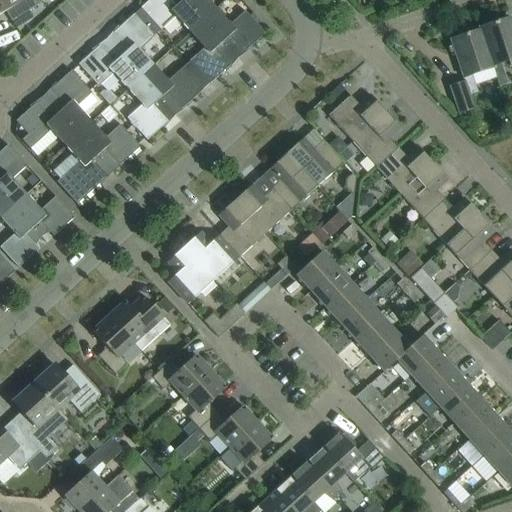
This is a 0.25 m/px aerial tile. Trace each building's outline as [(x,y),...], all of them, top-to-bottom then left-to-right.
[(18,0),(0,0),(0,14),(9,9),(15,19),(28,11),(38,5),(34,0),(21,0),(19,1),(18,0)] [(189,33),(202,21),(183,0),(149,0),(140,8),(160,31),(175,17),(189,33)] [(183,0),(202,21),(216,9),(207,0),(183,0)] [(202,21),(237,59),(265,34),(245,11),(230,25),(216,9),(202,21)] [(15,19),(11,21),(16,28),(32,18),(28,11),(15,19)] [(140,78),(153,66),(139,50),(153,37),(133,15),(105,40),(140,78)] [(479,28),(493,68),(493,66),(508,61),(510,67),(511,67),(511,24),(510,18),(479,28)] [(209,84),(237,59),(202,21),(189,33),(203,49),(189,62),(209,84)] [(480,30),(450,40),(464,82),(465,82),(469,95),(477,92),(472,75),(481,72),(493,68),(479,28),(480,30)] [(127,90),(140,78),(105,40),(78,65),(98,87),(112,74),(127,90)] [(140,78),(174,116),(202,90),(182,68),(167,81),(153,66),(140,78)] [(77,135),(91,123),(76,107),(91,93),(71,71),(43,97),(77,135)] [(146,141),(174,116),(140,78),(127,90),(141,105),(126,119),(146,141)] [(469,95),(465,82),(464,82),(449,87),(458,115),(474,109),(469,95)] [(122,96),(108,109),(117,119),(131,106),(122,96)] [(352,142),(385,112),(370,96),(355,109),(347,100),(351,97),(350,96),(328,116),(352,142)] [(64,146),(77,135),(43,97),(15,122),(27,135),(21,141),(29,150),(50,131),(64,146)] [(375,168),(397,148),(393,151),(386,142),(400,129),(385,112),(352,142),(375,168)] [(77,135),(112,173),(140,147),(119,125),(105,138),(91,123),(77,135)] [(76,205),(112,173),(77,135),(64,146),(78,162),(64,176),(67,179),(59,186),(76,205)] [(286,154),(316,187),(343,163),(323,142),(322,142),(325,146),(316,153),(303,139),(286,154)] [(0,193),(12,207),(26,195),(13,181),(28,168),(7,145),(0,152),(0,193)] [(399,194),(432,164),(416,147),(402,160),(394,152),(397,149),(397,148),(375,168),(399,194)] [(290,211),(316,187),(286,154),(269,169),(283,184),(274,192),(271,188),(270,189),(290,211)] [(422,220),(444,200),(443,199),(440,202),(432,194),(447,180),(432,164),(399,194),(422,220)] [(351,196),(336,211),(346,222),(351,217),(355,178),(352,174),(345,180),(345,188),(351,196)] [(290,211),(270,189),(273,192),(264,200),(251,186),(235,201),(265,234),(290,211)] [(0,218),(12,207),(0,193),(0,218)] [(12,207),(40,238),(47,231),(53,237),(73,218),(53,196),(38,209),(26,195),(12,207)] [(371,196),(358,195),(357,208),(370,209),(371,196)] [(446,246),(479,215),(463,199),(449,212),(441,203),(444,200),(422,220),(446,246)] [(239,258),(265,234),(235,201),(218,216),(231,231),(222,238),(219,235),(219,236),(239,258)] [(33,244),(40,238),(12,207),(0,218),(0,219),(14,235),(0,247),(0,249),(17,269),(38,250),(33,244)] [(469,271),(491,251),(490,251),(487,254),(479,245),(494,232),(479,215),(446,246),(469,271)] [(347,239),(356,230),(351,225),(342,234),(347,239)] [(316,244),(332,236),(327,227),(311,235),(316,244)] [(239,258),(219,236),(222,239),(213,247),(200,233),(183,248),(213,281),(239,258)] [(187,305),(213,281),(183,248),(166,263),(180,277),(171,285),(168,282),(167,283),(187,305)] [(375,262),(381,258),(372,248),(367,253),(375,262)] [(492,297),(511,278),(511,252),(510,250),(496,263),(488,255),(491,252),(491,251),(469,271),(492,297)] [(310,292),(336,269),(321,252),(295,276),(310,292)] [(409,279),(421,269),(424,266),(411,252),(396,265),(409,279)] [(0,284),(14,272),(0,256),(0,284)] [(381,258),(375,262),(384,272),(389,267),(381,258)] [(325,308),(351,284),(336,269),(310,292),(325,308)] [(433,305),(444,294),(421,269),(409,279),(429,301),(433,305)] [(511,278),(492,297),(511,318),(511,278)] [(404,294),(410,289),(401,280),(396,285),(404,294)] [(270,291),(265,285),(263,283),(236,307),(244,315),(270,291)] [(339,324),(365,300),(351,284),(325,308),(339,324)] [(449,294),(461,306),(469,298),(457,286),(449,294)] [(410,289),(404,294),(413,304),(418,299),(410,289)] [(433,305),(443,316),(446,319),(457,309),(444,294),(433,305)] [(354,340),(380,316),(365,300),(339,324),(354,340)] [(108,316),(133,344),(140,352),(166,328),(149,310),(140,318),(124,301),(108,316)] [(443,316),(433,305),(429,301),(424,306),(429,312),(425,315),(434,325),(443,316)] [(244,315),(236,307),(235,305),(218,321),(212,314),(203,322),(218,338),(244,315)] [(120,357),(133,344),(108,316),(91,331),(106,348),(97,357),(114,375),(126,364),(120,357)] [(368,356),(394,332),(380,316),(354,340),(368,356)] [(491,328),(479,338),(491,350),(502,340),(491,328)] [(409,348),(408,348),(394,332),(368,356),(383,372),(396,361),(396,360),(409,348)] [(410,376),(436,352),(422,336),(408,348),(409,348),(396,360),(396,361),(410,376)] [(425,392),(451,368),(436,352),(410,376),(425,392)] [(182,397),(210,372),(195,355),(178,370),(170,361),(151,378),(162,390),(170,384),(182,397)] [(33,384),(57,410),(68,400),(80,414),(100,396),(80,374),(70,383),(54,365),(33,384)] [(439,408),(466,384),(451,368),(425,392),(439,408)] [(198,430),(217,413),(208,404),(225,388),(210,372),(182,397),(195,411),(187,418),(198,430)] [(46,420),(57,410),(33,384),(12,403),(29,421),(19,430),(39,452),(39,451),(49,462),(59,453),(47,439),(56,431),(46,420)] [(369,413),(375,407),(383,399),(369,384),(355,397),(369,413)] [(454,424),(480,400),(466,384),(439,408),(454,424)] [(468,440),(495,416),(480,400),(454,424),(468,440)] [(229,449),(257,423),(242,406),(225,422),(217,413),(198,430),(188,439),(197,449),(207,440),(209,442),(216,435),(229,449)] [(375,407),(369,413),(379,424),(384,418),(375,407)] [(483,456),(509,432),(495,416),(468,440),(483,456)] [(166,418),(155,429),(164,437),(153,447),(167,461),(188,440),(166,418)] [(191,422),(182,431),(189,438),(198,430),(191,422)] [(257,423),(229,449),(241,462),(234,469),(245,481),(263,464),(255,455),(272,440),(257,423)] [(39,452),(19,430),(9,439),(0,429),(0,462),(7,457),(19,470),(39,452)] [(399,446),(405,441),(395,431),(390,436),(399,446)] [(497,472),(511,458),(511,435),(509,432),(483,456),(497,472)] [(413,433),(405,441),(399,446),(407,455),(412,450),(413,451),(422,443),(413,433)] [(322,449),(345,473),(353,482),(369,467),(371,470),(384,458),(368,441),(355,452),(339,434),(322,449)] [(102,446),(95,453),(85,461),(93,470),(100,464),(103,467),(122,451),(111,438),(102,446)] [(95,453),(102,446),(94,438),(87,444),(95,453)] [(335,482),(345,473),(322,449),(306,463),(336,497),(342,492),(335,482)] [(80,455),(73,461),(79,467),(85,461),(80,455)] [(511,458),(497,472),(511,488),(511,458)] [(332,501),(336,497),(306,463),(290,478),(313,503),(322,494),(332,501)] [(428,477),(433,472),(424,463),(419,468),(428,477)] [(78,511),(104,488),(90,472),(64,496),(78,511)] [(436,486),(441,482),(433,472),(428,477),(436,486)] [(125,511),(139,500),(117,477),(104,488),(78,511),(125,511)] [(312,503),(313,503),(290,478),(274,492),(291,511),(319,511),(320,511),(312,503)] [(291,511),(274,492),(258,507),(262,511),(291,511)] [(457,509),(462,504),(454,495),(448,500),(457,509)] [(143,511),(146,509),(139,501),(126,511),(143,511)] [(462,504),(457,509),(459,511),(464,511),(471,506),(466,501),(462,504)]
